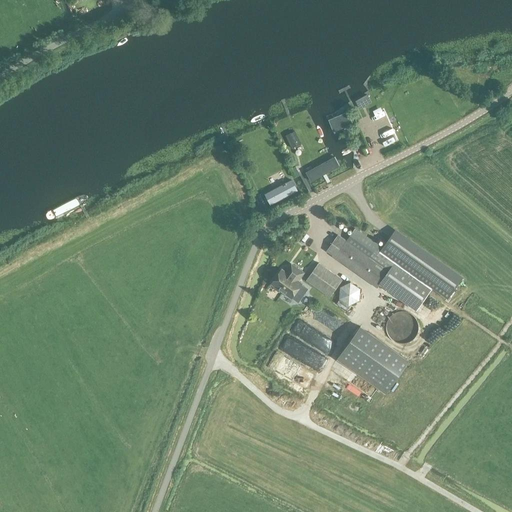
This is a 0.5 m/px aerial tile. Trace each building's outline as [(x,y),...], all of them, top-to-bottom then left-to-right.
[(360,109),(372,102),(367,94),(355,101),(360,109)] [(333,132),(339,129),(353,124),(348,112),(338,116),(336,117),(329,120),(333,132)] [(292,148),(302,143),(295,130),(285,135),(292,148)] [(242,167),(250,164),(243,151),(236,155),(242,167)] [(312,170),(288,182),(293,192),(317,180),(312,170)] [(273,192),(277,201),(288,194),(289,194),(285,186),(273,192)] [(416,310),(430,291),(432,288),(448,299),(463,277),(396,228),(393,233),(382,248),(378,245),(378,244),(356,228),(346,241),(337,235),(327,250),(334,255),(333,256),(378,287),(380,284),(416,310)] [(291,263),(285,271),(281,268),(271,282),(291,297),(302,282),(297,279),(303,271),(291,263)] [(331,297),(341,280),(342,279),(319,263),(306,280),(307,280),(331,297)] [(358,300),(359,288),(349,282),(339,287),(338,299),(348,305),(358,300)] [(344,311),(347,307),(337,300),(334,304),(344,311)] [(386,394),(410,360),(362,325),(337,359),(386,394)]
